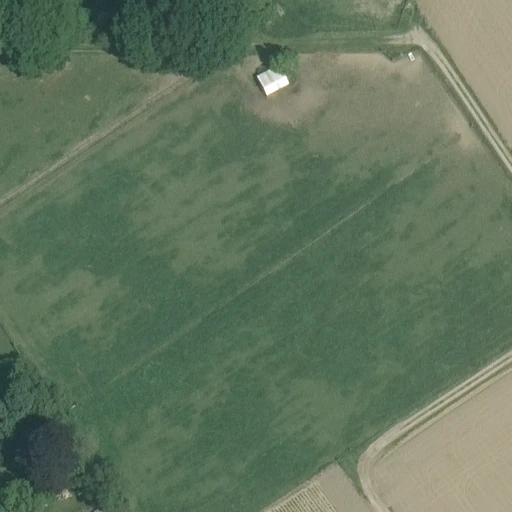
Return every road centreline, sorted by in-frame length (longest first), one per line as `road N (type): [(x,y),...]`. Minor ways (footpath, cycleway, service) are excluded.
road 1 (track): [(388,511),(367,462),(372,450),(511,356)]
road 2 (track): [(511,160),(431,42),(402,35)]
